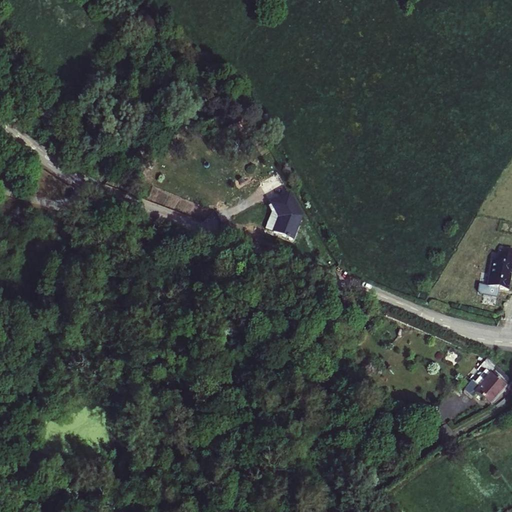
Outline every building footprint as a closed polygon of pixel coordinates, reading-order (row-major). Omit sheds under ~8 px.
[(303,215),(291,194),(273,203),(282,218),(280,221),(271,218),(268,228),(295,237),(303,215)] [(490,260),(487,286),(478,285),(478,291),(480,294),(497,296),(498,288),(507,289),(509,272),(511,272),(511,253),(510,253),(511,249),(503,247),(502,252),(498,252),(496,261),(490,260)] [(334,359),(340,364),(347,358),(342,351),(334,359)] [(318,394),(344,368),(340,364),(334,359),(309,384),(318,394)] [(483,373),(473,386),(471,385),(463,395),(471,402),(475,396),(491,408),(510,381),(483,362),(478,369),(483,373)]
